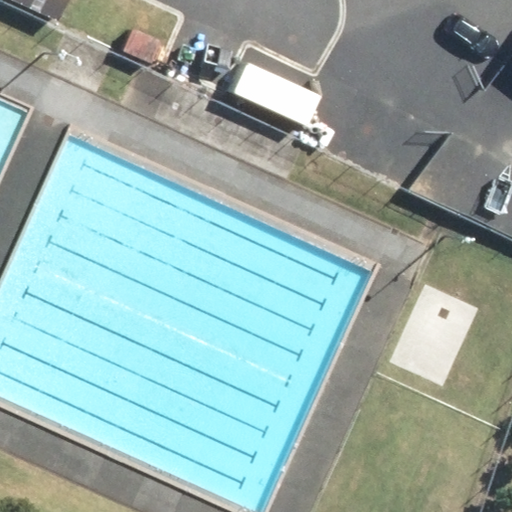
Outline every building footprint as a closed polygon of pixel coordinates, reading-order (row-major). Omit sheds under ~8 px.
[(511,9),(474,54),(511,86),(511,9)] [(0,195),(35,122),(0,102),(0,195)] [(263,511),(373,276),(69,133),(0,280),(0,407),(224,511),(263,511)] [(511,315),(500,336),(511,342),(511,315)] [(494,360),(445,342),(400,463),(450,482),(494,360)] [(511,511),(511,489),(443,493),(444,511),(511,511)]
